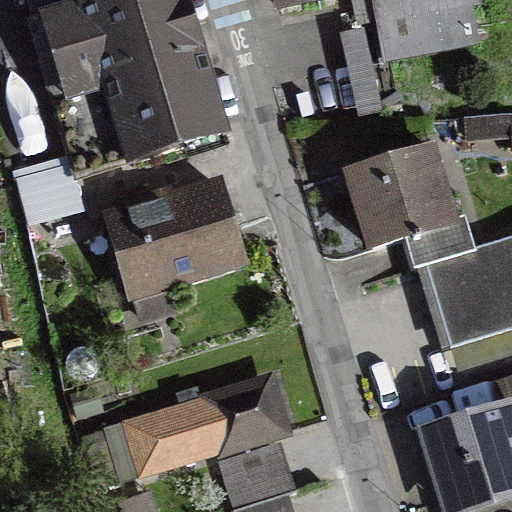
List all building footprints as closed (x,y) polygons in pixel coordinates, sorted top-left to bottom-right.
[(131,164),(185,148),(182,138),(223,125),(185,0),(98,0),(30,21),(75,171),(128,155),(131,164)] [(277,0),(279,7),(315,0),(418,0),(421,9),(468,0),(277,0)] [(452,227),(441,190),(444,189),(431,148),(352,175),(375,250),(407,241),(415,272),(425,269),(447,349),(511,331),(511,241),(474,252),(466,223),(452,227)] [(243,263),(221,188),(171,202),(169,195),(127,207),(129,215),(109,221),(131,296),(243,263)] [(278,437),(288,434),(271,382),(126,428),(143,479),(215,456),(278,437)] [(511,511),(511,412),(430,437),(453,511),(480,503),(483,511),(511,511)] [(215,456),(232,511),(236,511),(289,496),(296,493),(278,437),(215,456)] [(236,511),(293,511),(289,496),(236,511)]
